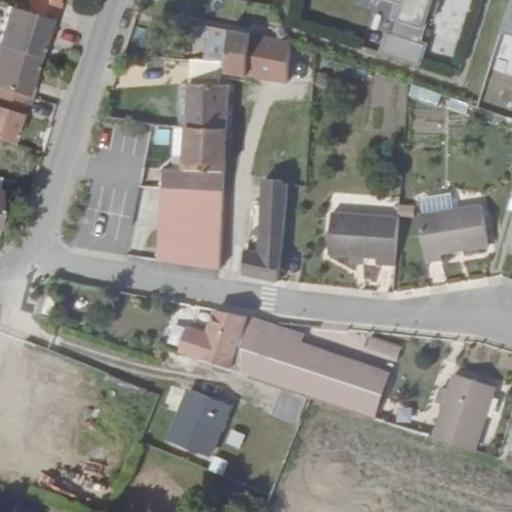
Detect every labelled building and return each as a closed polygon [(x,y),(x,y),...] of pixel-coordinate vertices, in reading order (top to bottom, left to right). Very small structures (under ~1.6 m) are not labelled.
[(26,0),(25,6),(53,15),(57,0),(26,0)] [(393,0),(396,1),(391,17),(398,19),(394,34),(387,32),(380,53),(418,64),(424,44),(418,40),(427,12),(434,14),(438,0),(393,0)] [(49,30),(53,15),(25,6),(8,1),(0,26),(0,40),(36,51),(40,36),(43,28),(49,30)] [(248,30),(188,18),(186,30),(206,34),(203,56),(218,58),(225,58),(225,70),(245,72),(248,30)] [(46,38),(49,30),(43,28),(40,36),(46,38)] [(0,81),(2,82),(30,91),(34,78),(29,75),(32,66),(36,51),(0,40),(0,81)] [(203,56),(188,55),(188,80),(218,81),(218,58),(203,56)] [(37,68),(32,66),(29,75),(34,78),(37,68)] [(186,122),(188,80),(177,79),(174,121),(186,122)] [(227,82),(218,81),(188,80),(186,122),(225,127),(227,82)] [(0,134),(10,137),(19,108),(24,110),(30,91),(2,82),(0,88),(0,134)] [(171,166),(184,166),(186,122),(174,121),(171,166)] [(223,169),(225,127),(186,122),(184,166),(223,169)] [(74,246),(126,255),(146,138),(125,134),(122,151),(131,153),(128,173),(131,174),(128,193),(84,185),(74,246)] [(158,256),(220,266),(223,169),(184,166),(171,166),(165,165),(158,256)] [(262,248),(279,250),(286,181),(281,180),(281,177),(268,176),(262,248)] [(482,204),(418,214),(425,261),(441,259),(440,252),(488,244),(482,204)] [(373,263),(394,264),(397,216),(329,211),(325,253),(347,255),(362,256),(373,257),(373,263)] [(241,269),(277,276),(279,250),(262,248),(244,246),(241,269)] [(49,292),(44,309),(52,310),(57,294),(49,292)] [(204,357),(244,369),(245,350),(247,324),(249,312),(215,306),(209,331),(204,357)] [(247,324),(286,337),(289,326),(249,312),(247,324)] [(180,349),(204,357),(209,331),(187,324),(180,349)] [(283,382),(314,394),(316,395),(329,350),(286,337),(247,324),(245,350),(244,369),(283,382)] [(365,353),(396,361),(400,345),(368,337),(365,353)] [(329,350),(316,395),(343,403),(356,359),(329,350)] [(356,359),(343,403),(371,412),(385,369),(356,359)] [(449,410),(441,435),(483,448),(503,385),(462,371),(454,396),(443,392),(439,406),(449,410)] [(303,420),(314,394),(283,382),(273,409),(303,420)] [(231,401),(191,385),(172,436),(211,451),(231,401)]
